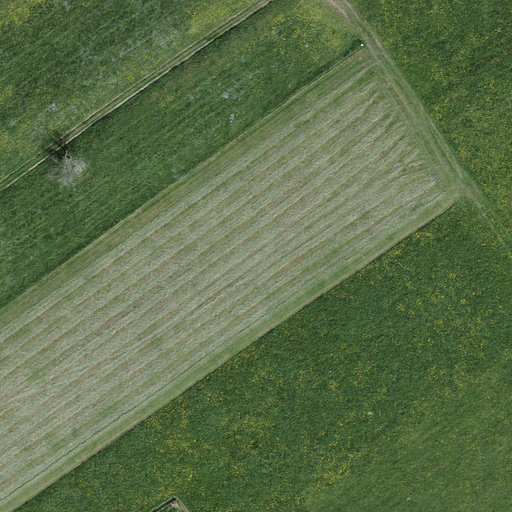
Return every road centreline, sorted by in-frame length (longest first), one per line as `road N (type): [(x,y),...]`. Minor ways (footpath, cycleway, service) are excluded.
road 1 (track): [(0,194),(264,0)]
road 2 (track): [(339,0),(511,245)]
